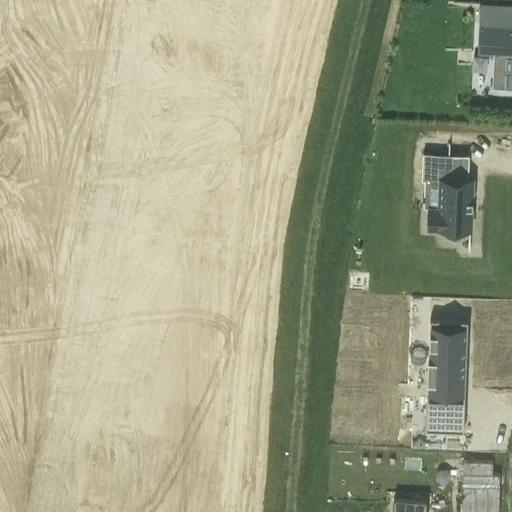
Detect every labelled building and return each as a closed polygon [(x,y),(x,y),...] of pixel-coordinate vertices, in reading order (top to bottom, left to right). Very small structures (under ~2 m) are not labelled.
[(511,4),(480,3),(480,10),(485,14),(511,15),(511,4)] [(511,25),(507,25),(495,25),(495,34),(495,36),(494,52),(494,53),(506,53),(511,53),(511,25)] [(423,154),(422,181),(441,181),(440,209),(430,208),(429,229),(471,230),(473,180),(448,179),(449,155),(423,154)] [(464,320),(426,319),(423,387),(461,388),(464,320)] [(421,429),(459,431),(460,425),(454,425),(455,405),(460,405),(461,401),(423,399),(421,429)] [(492,511),(500,511),(501,472),(495,472),(495,459),(463,459),(462,511),(492,511)]
